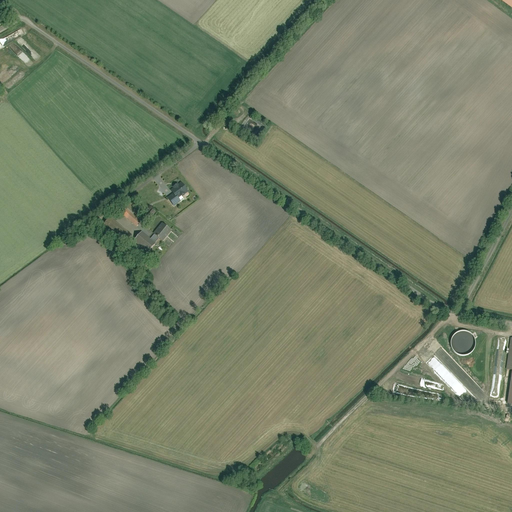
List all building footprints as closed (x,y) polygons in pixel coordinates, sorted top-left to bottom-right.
[(180,184),(169,193),(172,196),(167,200),(172,207),(177,203),(175,199),(185,192),(180,184)] [(143,223),(129,209),(124,214),(138,228),(143,223)] [(119,244),(126,237),(109,220),(102,227),(119,244)] [(149,255),(162,240),(165,243),(175,233),(165,225),(151,241),(143,233),(135,242),(149,255)] [(111,255),(112,245),(103,244),(102,254),(111,255)]
